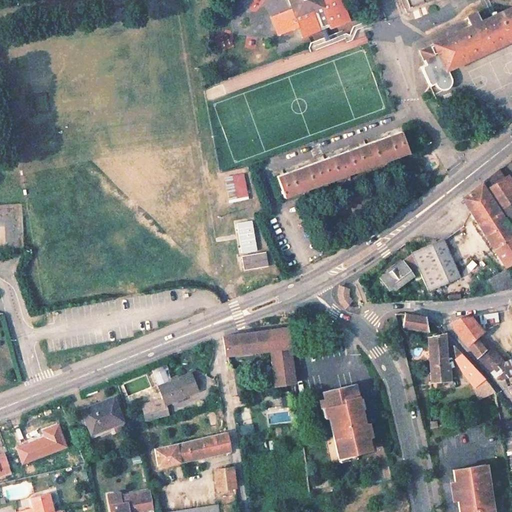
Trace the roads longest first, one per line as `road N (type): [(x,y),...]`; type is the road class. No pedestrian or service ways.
road 1 (tertiary): [(302,287),(379,242),(511,139)]
road 2 (residential): [(346,319),(392,383),(421,511)]
road 3 (residential): [(212,322),(241,511)]
road 4 (tertiary): [(38,394),(212,322)]
road 5 (residential): [(430,312),(511,401)]
